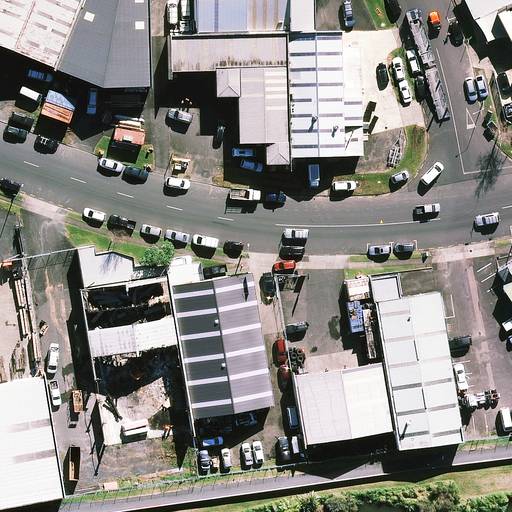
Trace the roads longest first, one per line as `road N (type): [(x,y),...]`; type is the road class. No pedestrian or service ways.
road 1 (unclassified): [(469,216),(268,224),(114,194),(0,154)]
road 2 (unclassified): [(422,0),(469,216)]
